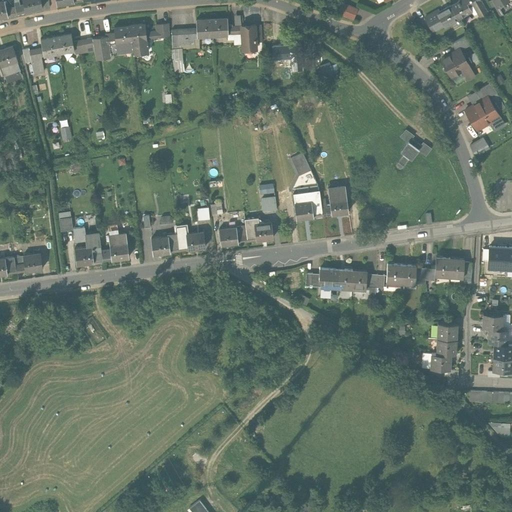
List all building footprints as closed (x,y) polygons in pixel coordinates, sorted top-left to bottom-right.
[(40,0),(22,0),(24,6),(25,12),(43,8),(40,0)] [(460,0),(461,1),(451,7),(458,19),(472,11),(469,6),(473,4),(480,16),(487,12),(480,0),(479,0),(460,0)] [(357,9),(342,3),(338,14),(353,20),(357,9)] [(17,14),(25,12),(24,6),(15,7),(17,14)] [(8,16),(17,14),(15,7),(6,10),(8,16)] [(439,11),(425,18),(433,32),(444,26),(444,27),(458,19),(451,7),(440,13),(439,11)] [(227,18),(211,19),(212,36),(227,35),(227,40),(234,39),(234,33),(241,33),(241,26),(227,26),(227,18)] [(211,19),(196,19),(196,28),(197,37),(212,36),(211,19)] [(145,24),(130,26),(133,52),(133,55),(148,53),(147,40),(161,38),(160,31),(157,31),(146,33),(145,24)] [(166,38),(169,37),(169,24),(156,25),(157,31),(160,31),(161,38),(166,38)] [(256,43),(255,25),(241,26),(241,33),(242,44),(243,49),(256,48),(255,43),(256,43)] [(116,36),(102,38),(103,45),(116,43),(118,53),(133,52),(130,26),(114,27),(116,36)] [(197,37),(196,28),(177,29),(178,44),(194,43),(194,37),(197,37)] [(234,33),(234,39),(234,45),(242,44),(241,33),(234,33)] [(71,34),(56,37),(59,54),(74,51),(75,54),(88,52),(86,39),(73,42),(71,34)] [(465,36),(451,43),(456,51),(459,49),(469,44),(465,36)] [(56,37),(41,40),(43,48),(29,51),(31,62),(34,73),(44,71),(41,56),(44,55),(45,57),(59,54),(56,37)] [(88,52),(95,51),(93,38),(86,39),(88,52)] [(118,58),(118,53),(116,43),(103,45),(102,38),(93,38),(95,51),(96,60),(118,58)] [(301,44),(273,46),(273,60),(292,59),(293,71),(301,70),(301,57),(302,57),(301,44)] [(13,46),(0,50),(0,65),(1,65),(2,67),(5,76),(8,84),(23,78),(18,61),(13,46)] [(26,63),(31,62),(29,51),(28,48),(23,49),(26,63)] [(467,80),(474,76),(459,49),(456,51),(441,59),(444,65),(443,68),(445,72),(448,72),(451,76),(462,71),(467,80)] [(330,66),(329,63),(319,66),(323,80),(335,76),(334,71),(339,70),(337,63),(330,66)] [(491,82),(475,91),(479,98),(478,98),(480,101),(487,97),(497,92),(491,82)] [(499,116),(487,97),(480,101),(465,110),(477,129),(490,122),(495,130),(504,125),(499,116)] [(71,140),(68,127),(60,129),(63,142),(71,140)] [(414,135),(405,129),(399,137),(407,142),(400,152),(403,154),(396,162),(396,165),(399,168),(401,167),(405,163),(409,158),(412,160),(419,150),(426,156),(431,149),(423,142),(420,145),(412,138),(414,135)] [(104,139),(102,132),(96,134),(97,140),(104,139)] [(474,158),(488,150),(481,139),(470,146),(474,158)] [(302,154),(291,159),(300,177),(311,172),(302,154)] [(81,164),(69,166),(71,174),(82,172),(81,164)] [(274,193),(273,184),(259,186),(260,195),(274,193)] [(345,185),(328,187),(330,205),(331,208),(332,215),(349,213),(345,185)] [(319,191),(294,194),(295,205),(294,205),(296,219),(322,216),(321,209),(320,201),(319,191)] [(260,199),(262,212),(277,210),(275,196),(260,199)] [(321,209),(331,208),(330,205),(327,206),(326,200),(320,201),(321,209)] [(210,205),(211,215),(223,214),(222,203),(210,205)] [(384,215),(393,215),(392,207),(384,208),(384,215)] [(208,208),(197,209),(198,221),(209,219),(208,208)] [(322,216),(332,215),(331,208),(321,209),(322,216)] [(70,218),(70,212),(58,214),(61,231),(72,230),(70,218)] [(248,219),(244,220),(245,227),(247,241),(261,240),(273,238),(272,223),(259,225),(258,218),(248,219)] [(106,234),(99,235),(102,261),(104,261),(111,260),(129,257),(126,233),(118,234),(117,225),(109,226),(109,228),(106,229),(106,234)] [(204,232),(187,234),(186,227),(176,228),(178,244),(179,251),(206,247),(204,232)] [(245,227),(219,230),(221,245),(233,243),(247,241),(245,227)] [(87,248),(74,249),(76,264),(102,261),(99,235),(99,233),(85,235),(87,248)] [(169,237),(151,239),(153,254),(164,252),(179,251),(178,244),(170,245),(169,237)] [(511,248),(489,247),(489,250),(488,262),(488,271),(511,272),(511,248)] [(40,254),(14,257),(16,273),(31,271),(42,269),(40,254)] [(14,257),(0,259),(0,274),(16,273),(14,257)] [(435,269),(435,276),(450,277),(451,258),(436,258),(435,269)] [(451,258),(450,277),(456,277),(456,275),(463,275),(464,262),(464,259),(451,258)] [(471,262),(464,262),(463,275),(463,278),(471,278),(471,262)] [(393,283),(393,281),(400,281),(401,265),(388,264),(387,283),(393,283)] [(400,281),(400,284),(408,284),(408,281),(414,281),(414,284),(415,284),(416,268),(416,265),(401,265),(400,281)] [(337,288),(338,270),(338,269),(319,268),(319,274),(319,280),(321,281),(320,287),(320,289),(320,295),(330,296),(331,288),(337,288)] [(426,268),(416,268),(415,284),(425,285),(425,280),(426,268)] [(435,269),(426,268),(425,280),(434,281),(435,276),(435,269)] [(337,288),(351,289),(352,270),(338,270),(337,288)] [(366,274),(366,271),(352,270),(351,289),(365,290),(365,287),(366,274)] [(319,274),(312,273),(306,273),(305,286),(320,287),(321,281),(319,280),(319,274)] [(366,274),(365,287),(376,288),(376,275),(366,274)] [(376,275),(376,288),(383,288),(384,276),(376,275)] [(310,298),(299,293),(295,302),(305,307),(310,298)] [(502,329),(502,315),(482,314),(481,328),(488,328),(502,329)] [(437,339),(456,340),(457,324),(437,323),(437,339)] [(507,343),(508,329),(502,329),(488,328),(487,342),(494,343),(507,343)] [(450,354),(455,355),(456,340),(437,339),(436,354),(450,354)] [(511,357),(511,343),(507,343),(494,343),(493,357),(511,357)] [(430,369),(449,370),(450,354),(436,354),(431,353),(430,369)] [(511,372),(511,365),(511,357),(493,357),(492,371),(499,371),(511,372)] [(209,511),(199,498),(189,506),(193,511),(209,511)]
